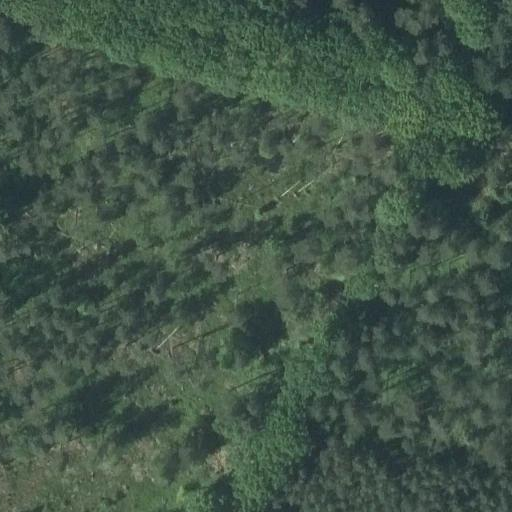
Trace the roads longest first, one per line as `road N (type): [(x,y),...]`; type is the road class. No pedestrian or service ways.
road 1 (track): [(221,511),(462,78),(477,0)]
road 2 (track): [(511,81),(462,78),(190,0)]
